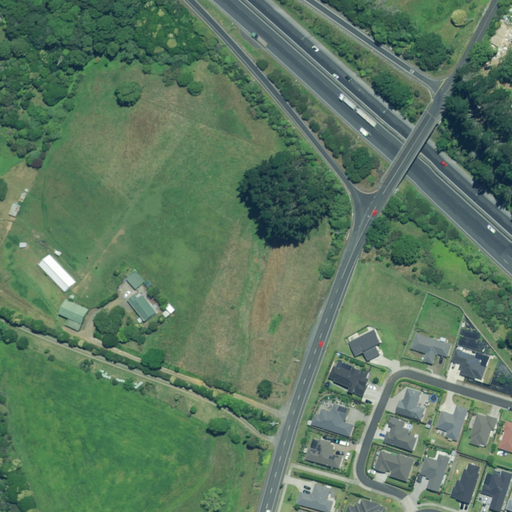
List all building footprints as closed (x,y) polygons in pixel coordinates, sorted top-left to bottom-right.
[(21,206),(14,203),(9,214),(16,217),(21,206)] [(76,282),(50,255),(40,265),(66,292),(76,282)] [(145,281),(136,271),(127,279),(136,289),(145,281)] [(153,285),(148,280),(144,283),(149,288),(153,285)] [(139,299),(136,295),(129,300),(146,321),(158,312),(144,295),(139,299)] [(89,310),(68,300),(61,314),(70,318),(67,325),(79,331),(89,310)] [(176,310),(170,303),(166,307),(172,314),(176,310)] [(382,343),(375,329),(359,337),(357,333),(348,338),(357,356),(364,353),(368,360),(381,353),(377,346),(382,343)] [(450,344),(414,332),(408,349),(423,354),(421,361),(432,365),(436,353),(446,357),(450,344)] [(474,355),(455,349),(451,361),(458,363),(457,368),(460,369),(458,373),(472,378),(473,376),(481,379),(485,367),(477,364),(479,360),(473,358),(474,355)] [(370,372),(356,366),(353,372),(336,365),(330,377),(335,379),(332,385),(363,397),(371,379),(367,378),(370,372)] [(422,393),(408,388),(404,402),(401,401),(397,413),(423,421),(427,409),(418,406),(422,393)] [(349,409),(335,404),(332,413),(322,409),(320,416),(315,415),(312,425),(351,437),(355,425),(345,422),(349,409)] [(469,409),(457,405),(454,415),(442,411),(437,428),(448,432),(446,437),(459,441),(469,409)] [(484,416),(474,413),(466,442),(484,448),(490,429),(493,429),(496,418),(485,415),(484,416)] [(388,417),(385,428),(387,430),(385,434),(383,432),(379,444),(406,453),(407,449),(410,450),(414,439),(404,436),(406,431),(400,429),(403,422),(388,417)] [(511,423),(505,421),(503,430),(504,430),(498,448),(511,452),(511,423)] [(336,444),(320,440),(317,450),(310,448),(307,459),(341,469),(344,457),(333,454),(336,444)] [(396,456),(380,451),(374,469),(384,472),(385,469),(390,471),(388,475),(405,481),(412,460),(396,455),(396,456)] [(451,458),(440,454),(438,461),(427,457),(421,474),(431,477),(428,488),(440,492),(451,458)] [(478,467),(467,464),(466,470),(462,469),(458,480),(456,480),(454,487),(452,486),(449,496),(453,497),(453,498),(470,503),(478,475),(475,475),(478,467)] [(499,511),(511,474),(501,471),(498,477),(491,475),(487,486),(482,484),(479,493),(491,497),(487,509),(497,511),(499,511)] [(331,489),(316,485),(313,495),(301,492),(298,504),(328,511),(331,511),(335,502),(328,500),(331,489)] [(384,511),(386,507),(363,500),(362,504),(357,502),(355,507),(349,506),(346,511),(384,511)]
